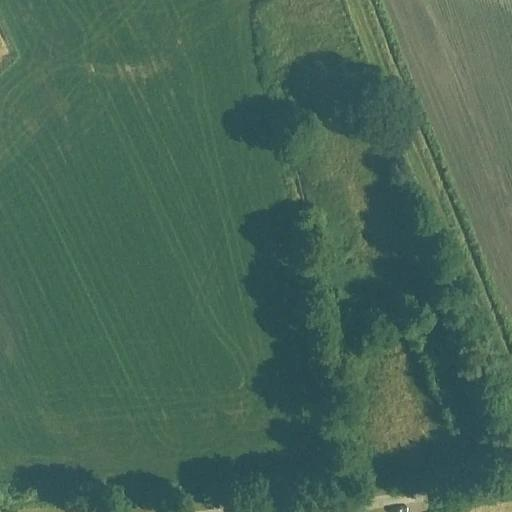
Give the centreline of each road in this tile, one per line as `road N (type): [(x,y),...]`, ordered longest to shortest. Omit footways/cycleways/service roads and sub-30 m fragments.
road 1 (track): [(511,403),(352,0)]
road 2 (residential): [(316,511),(511,483)]
